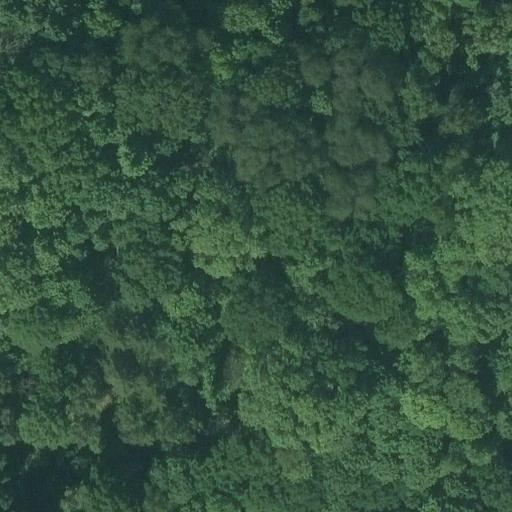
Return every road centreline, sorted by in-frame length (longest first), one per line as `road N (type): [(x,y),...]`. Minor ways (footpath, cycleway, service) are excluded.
road 1 (track): [(0,267),(98,294),(129,333),(143,370),(161,511)]
road 2 (track): [(328,511),(368,420),(435,329),(477,316),(511,332)]
